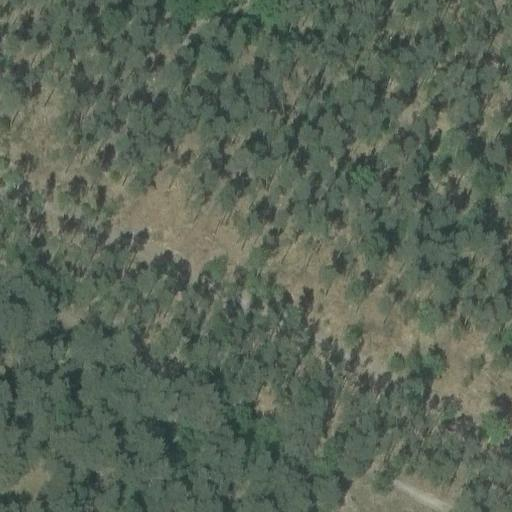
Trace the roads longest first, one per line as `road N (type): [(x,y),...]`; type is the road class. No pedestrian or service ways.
road 1 (track): [(511,442),(0,187)]
road 2 (track): [(436,511),(0,282)]
